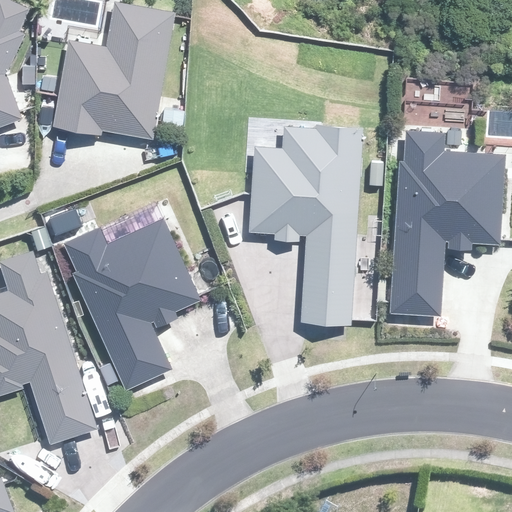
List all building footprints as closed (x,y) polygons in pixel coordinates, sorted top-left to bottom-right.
[(0,0),(0,125),(22,118),(6,70),(27,31),(18,27),(29,7),(16,0),(0,0)] [(157,137),(179,10),(121,0),(115,0),(108,46),(72,39),(57,124),(103,132),(104,128),(157,137)] [(189,110),(166,107),(163,129),(186,132),(189,110)] [(352,322),(364,125),(289,120),(287,145),(256,143),(251,228),(276,230),(276,236),(302,238),(302,232),(306,233),(301,319),(352,322)] [(408,161),(396,161),(392,310),(441,311),(443,247),(475,247),(475,241),(504,242),(507,151),(453,150),(453,127),(409,125),(408,161)] [(87,195),(43,217),(128,387),(174,364),(154,324),(203,300),(161,214),(109,240),(87,195)] [(101,424),(51,272),(44,274),(35,248),(1,259),(11,287),(0,290),(0,396),(26,388),(24,381),(30,379),(50,441),(101,424)] [(0,511),(19,511),(4,472),(0,473),(0,511)]
